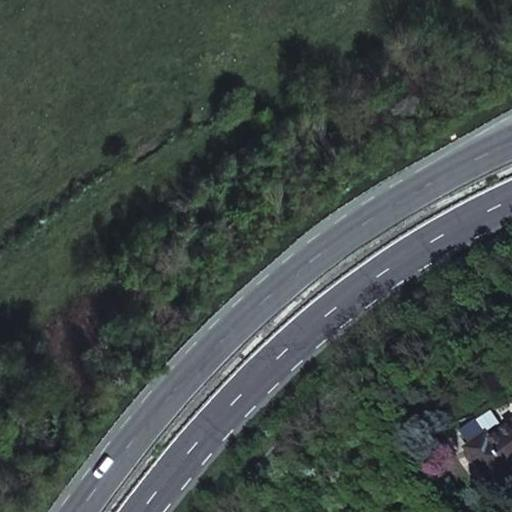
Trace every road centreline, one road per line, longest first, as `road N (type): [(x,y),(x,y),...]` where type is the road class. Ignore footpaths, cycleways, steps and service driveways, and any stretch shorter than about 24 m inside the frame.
road 1 (secondary): [(511,136),(353,223),(260,295),(155,402),(69,511)]
road 2 (secondary): [(141,511),(278,356),(400,253),(511,196)]
